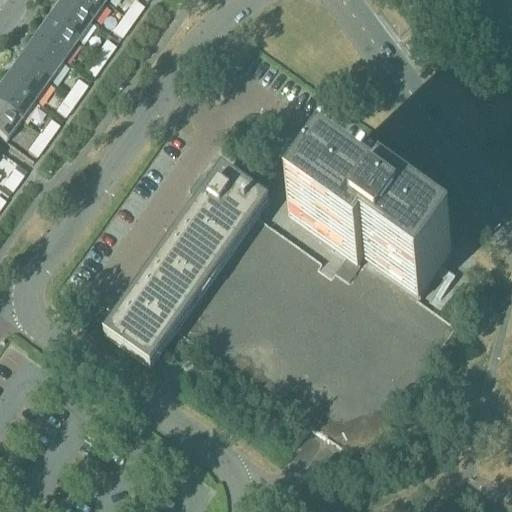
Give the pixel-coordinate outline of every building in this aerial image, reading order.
[(96,0),(64,0),(61,4),(91,26),(105,6),(96,0)] [(61,4),(47,24),(77,46),(91,26),(61,4)] [(134,5),(123,20),(133,26),(143,11),(134,5)] [(123,20),(113,35),(122,42),(133,26),(123,20)] [(39,35),(32,45),(62,66),(77,46),(47,24),(39,35)] [(106,44),(95,60),(104,66),(115,51),(106,44)] [(32,45),(18,65),(48,86),(62,66),(32,45)] [(95,60),(84,75),(93,81),(104,66),(95,60)] [(18,65),(4,85),(34,106),(48,86),(18,65)] [(78,84),(67,99),(76,106),(87,90),(78,84)] [(4,85),(0,90),(0,112),(19,127),(34,106),(4,85)] [(67,99),(56,115),(65,121),(76,106),(67,99)] [(0,112),(0,142),(6,146),(19,127),(0,112)] [(50,124),(39,139),(48,145),(59,130),(50,124)] [(39,139),(28,154),(37,161),(48,145),(39,139)] [(14,174),(3,189),(12,196),(23,180),(21,179),(14,174)] [(177,337),(175,335),(256,221),(259,223),(267,212),(269,208),(222,175),(213,188),(205,183),(205,184),(203,185),(195,195),(195,197),(195,198),(202,203),(104,340),(151,374),(177,337)] [(319,184),(305,204),(291,223),(347,263),(415,311),(419,306),(443,272),(449,263),(380,215),(386,207),(391,200),(377,191),(373,197),(373,198),(361,214),(319,184)]
